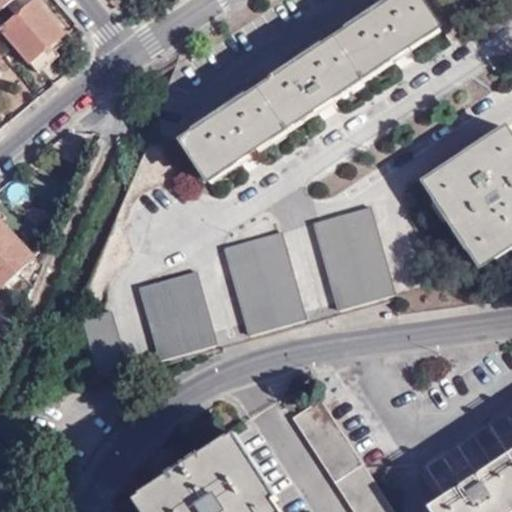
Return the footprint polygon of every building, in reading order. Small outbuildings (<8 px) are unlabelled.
[(13,0),(0,0),(0,11),(8,4),(13,0)] [(66,35),(36,0),(13,0),(8,4),(18,16),(2,29),(32,63),(66,35)] [(423,30),(437,22),(422,0),(388,0),(380,5),(383,10),(369,20),(366,15),(345,29),(347,33),(336,40),(359,73),(373,64),(377,69),(392,59),(393,60),(413,46),(412,45),(426,35),(423,30)] [(383,10),(380,5),(366,15),(369,20),(383,10)] [(439,20),(437,22),(423,30),(426,35),(412,45),(413,46),(415,49),(445,29),(439,20)] [(344,83),(359,73),(336,40),(326,46),(323,43),(304,57),(307,60),(292,70),(289,66),(270,78),(272,82),(260,90),(282,124),(297,114),(300,119),(315,108),(316,111),(333,100),(331,98),(347,88),(344,83)] [(307,60),(304,57),(289,66),(292,70),(307,60)] [(394,63),(393,60),(392,59),(377,69),(373,64),(359,73),(365,82),(394,63)] [(334,103),(365,82),(359,73),(344,83),(347,88),(331,98),(333,100),(334,103)] [(267,134),(282,124),(260,90),(248,98),(245,94),(226,107),(228,112),(215,121),(212,117),(192,130),(195,134),(183,141),(205,175),(217,167),(220,171),(235,161),(237,164),(257,150),(255,148),(270,139),(267,134)] [(228,112),(226,107),(212,117),(215,121),(228,112)] [(318,113),(316,111),(315,108),(300,119),(297,114),(282,124),(288,133),(318,113)] [(258,153),(288,133),(282,124),(267,134),(270,139),(255,148),(257,150),(258,153)] [(441,178),(438,173),(424,183),(434,198),(439,195),(476,249),(471,253),(481,267),(496,258),(492,253),(511,239),(511,133),(508,127),(494,136),(497,141),(441,178)] [(437,171),(438,173),(441,178),(497,141),(494,136),(492,135),(437,171)] [(239,166),(237,164),(235,161),(220,171),(217,167),(205,175),(202,177),(208,186),(239,166)] [(439,195),(434,198),(432,200),(468,254),(471,253),(476,249),(439,195)] [(370,208),(314,223),(340,312),(395,296),(370,208)] [(0,288),(1,289),(35,258),(0,219),(0,288)] [(282,233),(226,248),(250,337),(307,321),(282,233)] [(511,239),(492,253),(496,258),(498,260),(511,250),(511,239)] [(169,360),(223,345),(197,272),(147,286),(169,360)] [(107,378),(135,370),(117,311),(90,319),(107,378)] [(392,511),(320,403),(295,420),(354,511),(392,511)] [(511,412),(428,467),(448,497),(511,455),(511,453),(511,412)] [(279,511),(270,499),(277,494),(232,431),(138,492),(140,495),(132,499),(140,511),(279,511)] [(448,497),(432,507),(432,508),(434,511),(511,511),(511,457),(511,455),(448,497)]
